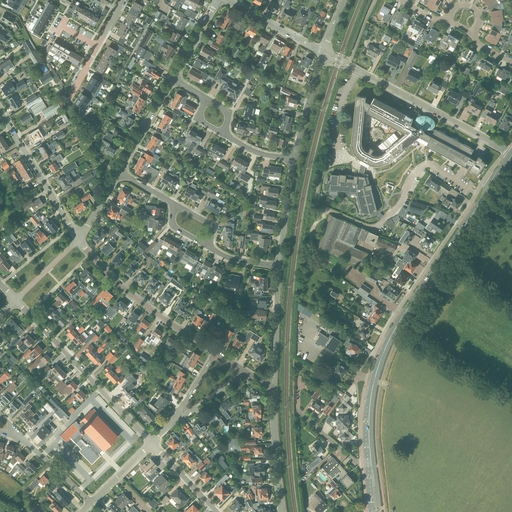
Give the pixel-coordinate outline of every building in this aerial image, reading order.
[(9,1),(7,4),(13,8),(12,11),(17,14),(19,11),(18,10),(21,5),(12,0),(8,0),(8,1),(9,1)] [(192,0),(189,5),(192,7),(190,9),(194,11),(197,7),(199,8),(201,3),(199,1),(199,0),(192,0)] [(271,0),(271,1),(268,8),(274,12),(275,9),(278,10),(280,6),(278,5),(280,0),(271,0)] [(428,0),(424,0),(424,1),(425,2),(424,4),(426,5),(429,7),(428,8),(433,11),(434,10),(435,11),(438,6),(429,0),(428,0)] [(489,9),(499,4),(497,1),(495,0),(485,0),(484,2),(488,6),(489,8),(489,9)] [(48,2),(44,8),(54,14),(58,7),(54,5),(55,4),(51,1),(50,3),(48,2)] [(285,9),(281,15),(291,20),(294,13),(289,11),(291,6),(289,5),(291,2),(289,1),(286,8),(285,8),(285,9)] [(131,7),(139,12),(142,7),(144,8),(146,5),(141,2),(139,5),(134,2),(131,7)] [(383,20),(387,23),(391,15),(388,13),(393,6),(386,2),(381,11),(384,13),(383,20)] [(73,14),(78,17),(83,9),(84,6),(82,4),(80,7),(77,6),(78,5),(75,4),(72,9),(69,7),(66,12),(68,13),(67,14),(71,16),(73,14)] [(492,17),(503,16),(502,10),(500,10),(500,7),(499,4),(489,9),(490,9),(491,11),(492,17)] [(83,9),(78,17),(83,20),(88,12),(90,9),(84,6),(83,9)] [(88,12),(83,20),(89,23),(93,15),(94,13),(92,11),(92,10),(92,9),(92,8),(91,8),(91,7),(90,7),(90,9),(88,12)] [(141,13),(139,12),(131,7),(128,12),(136,17),(138,18),(141,13)] [(44,8),(41,13),(51,19),(54,14),(44,8)] [(298,19),(296,22),(304,26),(307,20),(310,20),(315,10),(311,8),(308,14),(301,10),(297,18),(298,19)] [(315,23),(311,30),(317,33),(318,30),(319,30),(321,26),(320,26),(325,17),(324,17),(326,13),(327,11),(323,9),(320,15),(319,14),(318,17),(315,23)] [(93,15),(89,23),(94,26),(96,22),(99,23),(102,17),(98,14),(95,12),(94,13),(93,15)] [(133,22),(136,17),(128,12),(125,18),(133,22)] [(399,23),(402,24),(404,20),(407,22),(410,16),(403,12),(400,13),(398,17),(395,15),(390,23),(394,25),(396,21),(399,23)] [(41,13),(38,19),(48,24),(51,19),(41,13)] [(5,14),(1,20),(11,26),(13,22),(14,23),(18,20),(16,18),(14,19),(5,14)] [(227,15),(224,21),(220,27),(227,31),(232,21),(231,21),(233,18),(227,15)] [(491,26),(502,28),(502,25),(502,22),(503,22),(503,16),(492,17),(492,23),(492,26),(491,26)] [(177,27),(183,30),(189,21),(182,17),(177,27)] [(133,22),(125,18),(122,23),(130,28),(133,29),(134,27),(132,25),(133,22)] [(38,19),(35,24),(45,30),(48,24),(38,19)] [(422,36),(426,29),(423,28),(424,25),(421,24),(422,23),(420,22),(416,19),(410,30),(422,36)] [(14,23),(18,30),(22,27),(18,20),(14,23)] [(237,24),(235,27),(233,31),(242,35),(245,29),(242,28),(244,24),(239,21),(237,24)] [(0,39),(2,40),(6,43),(8,39),(9,37),(11,39),(13,37),(5,29),(0,23),(0,39)] [(119,28),(127,33),(129,34),(130,32),(129,31),(130,28),(122,23),(119,28)] [(35,24),(31,30),(34,32),(33,33),(37,36),(38,34),(41,36),(45,30),(35,24)] [(174,28),(166,24),(164,28),(171,33),(174,28)] [(501,31),(502,28),(491,26),(492,26),(491,29),(489,34),(499,40),(501,34),(500,34),(501,31)] [(245,35),(248,36),(249,33),(254,36),(257,31),(250,27),(248,32),(247,31),(245,35)] [(121,36),(119,39),(124,42),(126,39),(124,38),(127,33),(119,28),(116,34),(121,36)] [(425,33),(422,38),(419,43),(421,45),(423,41),(424,39),(426,40),(426,39),(433,43),(439,32),(432,28),(429,34),(428,34),(425,33)] [(228,30),(223,41),(226,43),(232,32),(228,30)] [(135,52),(143,57),(147,51),(144,49),(152,34),(150,33),(147,31),(144,37),(143,37),(140,42),(141,42),(135,52)] [(176,34),(173,32),(169,39),(173,41),(174,40),(179,43),(182,36),(177,33),(176,34)] [(262,33),(259,39),(257,42),(261,44),(256,53),(261,56),(266,46),(265,46),(270,38),(262,33)] [(220,34),(215,43),(220,45),(224,37),(220,34)] [(454,48),(455,47),(459,40),(454,38),(449,34),(446,40),(442,38),(438,45),(446,49),(449,44),(451,45),(451,46),(451,47),(453,48),(454,48)] [(496,45),(499,40),(489,34),(486,40),(488,41),(487,42),(492,44),(493,43),(496,45)] [(27,54),(34,49),(28,39),(21,44),(27,54)] [(275,40),(272,46),(270,48),(278,52),(282,45),(275,40)] [(49,44),(46,50),(55,54),(55,53),(60,45),(58,43),(55,41),(52,46),(49,44)] [(217,50),(220,46),(220,45),(215,43),(213,42),(210,46),(217,50)] [(223,43),(218,51),(223,54),(229,46),(223,43)] [(169,46),(170,46),(168,45),(167,45),(164,44),(161,49),(166,53),(164,53),(162,57),(170,61),(172,56),(171,56),(175,49),(169,46)] [(55,54),(54,55),(59,58),(61,56),(65,48),(60,45),(55,53),(55,54)] [(236,59),(242,47),(237,45),(232,56),(236,59)] [(378,49),(371,45),(367,53),(376,58),(378,54),(382,56),(386,48),(380,45),(378,49)] [(120,50),(115,47),(113,49),(109,46),(106,52),(114,57),(116,58),(119,53),(118,52),(119,50),(122,52),(124,48),(122,47),(120,50)] [(280,59),(279,60),(286,64),(289,57),(288,56),(292,50),(286,47),(283,53),(282,53),(280,59)] [(61,56),(59,58),(65,61),(66,59),(71,51),(65,48),(61,56)] [(203,48),(200,54),(206,57),(205,58),(209,61),(214,52),(210,50),(211,49),(208,48),(206,50),(203,48)] [(473,52),(467,48),(466,51),(462,52),(463,56),(462,57),(467,59),(466,61),(470,63),(475,55),(472,54),(473,52)] [(41,60),(34,49),(27,54),(34,64),(41,60)] [(71,62),(76,54),(71,51),(66,59),(71,62)] [(111,62),(114,57),(106,52),(103,57),(111,62)] [(412,52),(407,63),(413,66),(410,64),(413,59),(416,60),(419,55),(412,52)] [(264,53),(257,66),(264,69),(267,65),(265,64),(269,56),(264,53)] [(81,57),(76,54),(71,62),(70,65),(75,68),(74,70),(74,72),(75,73),(78,69),(80,65),(84,59),(81,57)] [(398,63),(404,66),(407,60),(398,55),(396,58),(390,55),(386,63),(396,68),(398,63)] [(487,60),(487,59),(482,56),(479,62),(480,62),(478,66),(489,71),(493,64),(487,60)] [(113,63),(111,62),(103,57),(99,63),(108,67),(110,69),(113,63)] [(132,57),(126,67),(131,70),(135,63),(134,62),(136,58),(132,57)] [(299,70),(303,72),(306,67),(308,68),(312,60),(306,57),(302,65),(299,70)] [(207,63),(203,61),(197,58),(194,64),(200,67),(202,64),(205,66),(207,63)] [(0,64),(0,63),(0,70),(12,63),(10,61),(9,59),(3,62),(4,64),(3,65),(2,66),(0,64)] [(290,70),(294,61),(289,59),(285,68),(290,70)] [(145,66),(149,68),(146,74),(144,77),(148,79),(150,76),(154,79),(154,77),(158,79),(161,74),(157,72),(158,71),(154,69),(154,68),(154,69),(156,66),(144,60),(143,64),(146,65),(145,66)] [(42,61),(35,66),(38,71),(41,69),(44,74),(48,71),(42,61)] [(6,70),(13,66),(12,63),(0,70),(0,76),(7,72),(6,70)] [(101,71),(98,76),(103,79),(105,76),(106,73),(105,72),(106,71),(108,72),(110,69),(108,67),(99,63),(96,68),(101,71)] [(509,77),(508,76),(511,72),(504,68),(502,71),(499,69),(496,75),(502,78),(501,81),(506,83),(509,77)] [(231,92),(230,95),(231,96),(231,97),(232,97),(233,98),(234,97),(235,98),(235,97),(237,98),(243,88),(237,84),(236,83),(236,82),(235,81),(234,81),(233,81),(232,81),(223,76),(225,71),(221,69),(215,80),(221,83),(222,82),(224,83),(222,86),(223,86),(221,89),(225,91),(227,90),(231,92)] [(301,80),(304,74),(294,69),(291,75),(296,78),(300,80),(301,80)] [(423,81),(426,75),(420,71),(419,72),(420,72),(419,74),(411,69),(406,77),(416,82),(418,78),(423,81)] [(201,78),(206,81),(209,76),(202,72),(200,75),(191,70),(187,77),(198,83),(201,78)] [(50,73),(40,79),(44,85),(53,79),(50,73)] [(91,77),(88,82),(100,89),(103,84),(105,85),(105,84),(109,87),(111,84),(99,77),(97,80),(91,77)] [(7,85),(2,89),(7,96),(12,92),(15,90),(16,92),(19,90),(27,86),(23,80),(16,84),(13,80),(10,81),(7,84),(7,85)] [(60,81),(56,83),(61,90),(62,93),(65,92),(61,86),(63,85),(60,81)] [(133,88),(141,93),(142,90),(149,94),(152,88),(149,86),(150,85),(142,81),(138,87),(134,84),(132,88),(133,88)] [(443,81),(441,85),(432,81),(428,88),(437,94),(439,90),(443,92),(447,83),(443,81)] [(88,82),(85,88),(91,91),(89,94),(95,98),(100,89),(88,82)] [(508,89),(501,85),(498,91),(505,95),(508,89)] [(243,93),(249,97),(252,92),(249,90),(250,89),(247,87),(243,93)] [(288,100),(286,105),(285,104),(285,107),(294,109),(294,107),(295,107),(295,106),(296,106),(297,103),(296,103),(297,100),(294,99),(294,98),(290,98),(290,96),(290,95),(291,92),(282,87),(281,91),(286,93),(285,99),(288,100)] [(75,98),(79,92),(72,88),(66,98),(69,100),(73,96),(75,98)] [(141,93),(133,88),(130,92),(135,95),(132,99),(129,97),(128,99),(141,107),(145,100),(139,97),(141,93)] [(447,99),(457,104),(459,99),(465,102),(469,94),(461,90),(458,94),(451,91),(447,99)] [(82,93),(78,98),(89,106),(95,98),(89,94),(87,97),(82,93)] [(175,97),(174,99),(180,103),(184,105),(186,102),(185,102),(187,98),(184,96),(183,97),(177,94),(176,94),(174,97),(175,97)] [(18,99),(16,95),(9,99),(15,109),(21,105),(18,99)] [(27,104),(37,98),(35,95),(25,100),(27,104)] [(375,97),(373,101),(367,98),(367,96),(357,95),(357,98),(356,98),(355,111),(352,144),(355,152),(360,158),(362,160),(362,161),(360,165),(358,169),(358,176),(355,175),(355,176),(352,176),(352,175),(340,174),(340,175),(331,174),(330,177),(328,177),(327,191),(339,192),(339,191),(356,192),(362,215),(364,214),(365,216),(372,214),(371,213),(378,211),(371,184),(368,174),(364,173),(365,167),(367,162),(371,164),(379,165),(387,162),(390,160),(391,161),(396,156),(408,147),(407,146),(416,139),(418,141),(430,147),(430,148),(436,151),(437,151),(449,158),(449,157),(456,161),(456,162),(462,165),(462,164),(465,166),(466,166),(468,167),(470,164),(473,165),(469,170),(472,173),(473,172),(479,176),(479,175),(480,175),(487,165),(486,165),(487,164),(482,160),(483,159),(479,156),(476,160),(473,158),(475,154),(473,152),(474,149),(471,148),(471,147),(465,143),(465,144),(458,141),(458,140),(452,137),(452,138),(445,134),(446,133),(440,130),(439,131),(436,129),(435,130),(433,128),(435,127),(435,125),(435,123),(434,120),(433,119),(431,117),(429,116),(427,115),(424,115),(421,115),(420,116),(418,117),(414,116),(413,118),(375,97)] [(470,107),(468,110),(471,112),(472,111),(474,112),(474,113),(478,115),(482,107),(475,103),(477,100),(470,96),(466,105),(470,107)] [(29,113),(20,119),(24,125),(33,119),(32,117),(42,112),(46,117),(61,108),(66,105),(62,99),(57,102),(47,108),(43,100),(42,100),(40,97),(26,105),(28,109),(27,109),(29,113)] [(78,98),(74,103),(80,107),(78,110),(83,114),(89,106),(78,98)] [(121,108),(121,109),(131,115),(133,111),(138,113),(138,112),(139,113),(140,110),(140,109),(141,107),(128,99),(127,101),(130,103),(128,107),(127,106),(124,110),(121,108)] [(175,107),(172,112),(177,115),(180,110),(177,108),(180,103),(174,99),(171,105),(175,107)] [(489,101),(487,105),(484,112),(488,114),(485,119),(489,121),(489,120),(495,124),(496,120),(497,120),(499,116),(491,112),(493,108),(495,104),(493,103),(494,101),(492,99),(491,101),(489,101)] [(186,102),(184,105),(194,111),(196,108),(186,102)] [(247,104),(245,115),(244,118),(253,120),(257,103),(252,102),(252,105),(247,104)] [(184,105),(182,109),(192,115),(194,111),(184,105)] [(121,109),(118,113),(124,116),(120,125),(123,127),(124,124),(129,127),(130,126),(131,126),(132,125),(132,123),(134,120),(129,118),(131,115),(121,109)] [(165,115),(162,120),(168,124),(171,119),(174,120),(175,119),(177,120),(179,116),(177,115),(172,112),(169,117),(165,115)] [(291,124),(292,117),(293,114),(284,112),(282,118),(281,117),(280,121),(282,122),(291,124)] [(69,121),(64,113),(54,119),(59,127),(69,121)] [(102,124),(101,126),(103,128),(108,121),(102,117),(98,121),(102,124)] [(500,127),(507,131),(510,125),(511,126),(511,117),(510,121),(505,118),(500,127)] [(163,132),(161,134),(168,138),(171,133),(167,130),(168,128),(169,128),(171,125),(168,124),(162,120),(161,123),(160,122),(158,126),(159,126),(162,129),(161,131),(163,132)] [(280,126),(279,131),(282,132),(288,134),(291,124),(282,122),(281,126),(280,126)] [(248,130),(253,131),(254,131),(256,131),(257,127),(255,127),(242,123),(241,125),(238,124),(236,131),(240,132),(239,133),(247,135),(248,130)] [(40,126),(35,129),(37,132),(30,136),(34,142),(41,137),(40,135),(44,133),(40,126)] [(114,131),(114,132),(112,134),(122,140),(122,139),(123,140),(125,137),(124,137),(125,135),(118,131),(118,130),(115,128),(114,131)] [(62,130),(54,135),(57,140),(65,135),(62,130)] [(186,139),(185,140),(188,141),(185,146),(188,148),(191,143),(191,142),(192,142),(196,134),(191,131),(187,137),(186,139)] [(285,144),(286,140),(275,138),(276,134),(270,133),(268,140),(271,140),(272,140),(278,142),(277,145),(280,146),(279,147),(285,149),(286,145),(285,144)] [(188,148),(187,150),(191,153),(195,144),(197,146),(198,144),(199,144),(202,137),(196,134),(192,142),(191,142),(191,143),(188,148)] [(104,135),(101,141),(109,146),(105,152),(113,156),(114,154),(115,154),(116,151),(116,150),(118,148),(110,143),(112,140),(111,139),(105,135),(104,135)] [(153,136),(150,142),(161,149),(163,146),(160,144),(159,144),(161,140),(153,136)] [(38,149),(42,154),(47,150),(57,144),(55,141),(51,143),(51,144),(49,145),(47,143),(38,149)] [(5,142),(0,145),(0,153),(9,148),(5,142)] [(150,142),(146,147),(150,149),(150,150),(149,150),(154,153),(157,149),(161,151),(162,149),(161,149),(150,142)] [(47,150),(42,154),(43,156),(44,159),(45,158),(45,159),(49,156),(51,159),(56,156),(52,150),(59,146),(58,143),(57,144),(47,150)] [(213,157),(219,147),(213,143),(209,150),(212,152),(210,155),(213,157)] [(195,152),(194,154),(198,156),(199,155),(202,150),(197,147),(194,151),(195,152)] [(219,147),(213,157),(216,159),(217,157),(222,160),(224,155),(223,154),(225,150),(219,147)] [(149,151),(147,154),(157,160),(158,160),(160,158),(149,151)] [(141,157),(137,163),(144,167),(147,161),(154,165),(157,160),(147,154),(145,153),(143,158),(141,157)] [(51,159),(52,162),(50,163),(51,164),(49,165),(53,172),(58,169),(55,164),(63,159),(60,154),(51,159)] [(236,169),(242,160),(236,156),(232,163),(235,165),(233,168),(236,169)] [(17,168),(25,163),(22,158),(14,164),(17,168)] [(242,160),(236,169),(238,171),(238,170),(242,172),(241,172),(244,174),(246,170),(244,169),(247,163),(242,160)] [(4,170),(9,167),(6,161),(0,164),(4,170)] [(20,172),(28,167),(25,163),(17,168),(20,172)] [(141,172),(142,169),(146,171),(148,169),(144,167),(137,163),(134,169),(137,170),(136,173),(140,176),(142,173),(141,172)] [(270,166),(269,169),(263,168),(262,176),(269,177),(269,176),(279,178),(281,168),(270,166)] [(28,167),(20,172),(22,177),(31,172),(28,167)] [(64,176),(58,180),(61,184),(73,176),(76,175),(73,170),(71,172),(65,176),(64,176)] [(25,181),(33,176),(31,172),(22,177),(25,181)] [(250,177),(241,172),(239,177),(247,182),(250,177)] [(173,175),(172,175),(173,175),(172,174),(169,173),(169,174),(166,173),(165,175),(161,181),(167,185),(173,175)] [(181,174),(178,179),(184,182),(187,177),(181,174)] [(173,175),(167,185),(173,188),(177,182),(176,181),(177,178),(177,177),(177,176),(176,176),(176,175),(175,175),(174,175),(174,176),(173,176),(173,175)] [(73,179),(75,178),(73,176),(61,184),(63,189),(66,187),(66,188),(70,186),(70,185),(75,182),(73,179)] [(449,193),(451,189),(432,176),(426,184),(439,192),(440,190),(440,189),(441,187),(449,193)] [(33,189),(29,183),(25,185),(29,192),(33,189)] [(190,198),(195,188),(196,186),(192,183),(190,186),(189,185),(188,188),(184,194),(190,198)] [(268,196),(277,197),(278,190),(270,188),(270,184),(266,184),(263,183),(262,188),(265,189),(265,195),(268,196)] [(201,192),(206,195),(209,190),(207,189),(208,187),(206,185),(204,188),(203,187),(201,192)] [(121,192),(120,194),(129,199),(131,196),(132,197),(135,190),(131,188),(129,192),(126,190),(125,190),(123,188),(122,190),(121,190),(121,191),(121,192)] [(195,188),(190,198),(196,201),(199,202),(199,201),(200,201),(202,196),(203,194),(197,190),(197,189),(195,188)] [(211,198),(211,197),(213,194),(215,192),(210,189),(209,190),(206,195),(211,198)] [(82,201),(84,202),(85,202),(92,197),(89,192),(80,198),(82,201)] [(117,198),(117,199),(119,201),(123,203),(122,205),(125,207),(127,203),(131,205),(133,201),(129,199),(120,194),(119,196),(118,196),(117,197),(117,198)] [(207,201),(205,205),(207,206),(207,207),(212,211),(219,199),(215,197),(216,196),(213,194),(211,197),(212,197),(211,199),(210,202),(207,201)] [(262,207),(265,207),(265,208),(275,209),(275,208),(276,208),(276,206),(276,205),(276,202),(267,200),(267,197),(260,196),(259,203),(262,203),(262,207)] [(452,208),(453,207),(456,209),(461,202),(455,198),(454,200),(451,198),(450,200),(446,197),(442,204),(449,209),(450,206),(452,208)] [(32,206),(35,210),(43,205),(39,199),(33,203),(31,200),(22,206),(26,211),(32,206)] [(224,202),(219,199),(212,211),(218,214),(219,212),(224,215),(228,208),(223,205),(224,202)] [(79,204),(74,207),(76,209),(76,210),(77,212),(78,212),(85,208),(88,206),(85,202),(84,202),(82,201),(78,203),(79,204)] [(412,201),(406,210),(408,211),(417,213),(421,214),(427,205),(422,204),(412,201)] [(146,205),(145,210),(149,210),(152,211),(152,210),(156,210),(155,214),(163,216),(164,209),(156,207),(156,206),(152,206),(149,206),(146,205)] [(123,220),(124,217),(127,218),(129,214),(121,210),(119,213),(118,215),(116,214),(118,211),(112,207),(110,211),(109,211),(107,214),(108,214),(108,215),(111,217),(113,219),(115,217),(117,218),(116,218),(120,220),(120,219),(123,220)] [(267,212),(267,210),(264,210),(263,216),(266,217),(266,219),(274,220),(275,220),(276,217),(274,217),(275,213),(267,212)] [(434,217),(426,228),(431,231),(433,228),(440,233),(446,225),(438,220),(439,219),(441,217),(439,216),(442,211),(441,210),(440,210),(434,218),(434,217)] [(33,215),(30,218),(36,226),(39,223),(33,215)] [(158,217),(146,215),(146,219),(154,221),(154,224),(150,223),(149,228),(153,228),(160,229),(162,220),(158,220),(158,217)] [(42,222),(45,224),(43,225),(49,232),(51,231),(53,233),(58,229),(50,220),(49,221),(47,218),(42,222)] [(224,227),(223,233),(231,234),(234,235),(235,229),(235,223),(232,223),(233,218),(228,220),(229,222),(225,222),(224,227)] [(391,219),(386,222),(389,227),(394,224),(391,219)] [(257,221),(256,225),(263,226),(262,231),(272,233),(273,226),(265,225),(265,222),(257,221)] [(415,227),(423,231),(425,227),(419,222),(415,227)] [(110,236),(118,229),(115,225),(107,233),(110,236)] [(349,246),(354,247),(359,228),(355,227),(349,246)] [(43,233),(42,234),(37,228),(31,232),(30,232),(29,232),(28,233),(30,237),(31,236),(34,240),(36,239),(40,244),(47,238),(43,233)] [(96,235),(93,238),(93,239),(93,240),(94,241),(95,241),(97,243),(103,238),(103,237),(105,235),(107,233),(102,228),(98,231),(98,232),(97,232),(95,233),(95,234),(96,235)] [(108,243),(102,249),(104,252),(106,255),(106,254),(107,255),(113,249),(115,247),(113,245),(117,241),(114,238),(119,235),(124,239),(128,235),(120,229),(108,239),(110,242),(109,243),(108,243)] [(7,233),(13,241),(16,239),(9,231),(7,233)] [(410,233),(409,234),(406,232),(399,242),(403,244),(404,243),(408,246),(414,236),(410,233)] [(3,236),(10,244),(13,241),(7,233),(3,236)] [(230,241),(231,234),(223,233),(222,240),(226,240),(225,247),(232,247),(233,241),(230,241)] [(266,235),(257,234),(250,233),(249,240),(260,241),(259,250),(266,251),(267,245),(269,245),(270,239),(265,239),(266,235)] [(366,234),(362,243),(391,253),(394,244),(366,234)] [(434,241),(425,235),(421,242),(425,245),(424,247),(424,248),(427,250),(428,249),(429,248),(434,241)] [(29,253),(35,248),(33,246),(35,244),(28,236),(24,239),(26,241),(21,245),(24,249),(25,248),(25,249),(26,248),(29,253)] [(123,249),(131,240),(127,236),(120,246),(123,249)] [(168,248),(172,241),(165,237),(163,241),(160,239),(157,243),(155,240),(149,247),(144,251),(147,253),(148,252),(155,256),(160,248),(161,248),(163,245),(168,248)] [(146,244),(143,241),(139,244),(145,250),(149,245),(147,243),(146,244)] [(168,248),(166,251),(170,253),(173,254),(170,259),(171,260),(169,264),(172,265),(174,262),(175,260),(177,257),(176,256),(179,251),(182,247),(179,245),(172,241),(168,248)] [(319,247),(318,250),(324,253),(328,252),(327,248),(330,247),(331,243),(329,244),(326,243),(322,243),(317,241),(316,243),(317,243),(317,246),(319,247)] [(16,250),(14,248),(10,251),(13,255),(9,258),(13,262),(15,260),(16,262),(23,257),(17,250),(16,250)] [(180,251),(177,257),(184,261),(185,260),(188,262),(193,253),(187,250),(184,254),(180,251)] [(400,258),(399,258),(407,264),(409,265),(412,260),(413,260),(414,260),(417,256),(416,255),(410,250),(409,250),(407,250),(404,254),(406,255),(404,258),(402,260),(400,258)] [(0,251),(0,262),(1,264),(0,265),(0,267),(1,269),(3,268),(6,271),(7,272),(9,270),(8,269),(11,267),(8,264),(6,261),(7,260),(2,254),(0,251)] [(119,254),(112,261),(115,263),(115,264),(116,265),(117,265),(117,266),(124,259),(121,257),(124,254),(122,252),(119,254)] [(195,273),(197,270),(201,263),(197,261),(199,257),(193,253),(188,262),(194,265),(195,266),(192,270),(194,271),(195,272),(195,273)] [(148,266),(153,260),(149,257),(144,263),(148,266)] [(412,262),(413,260),(412,260),(409,265),(407,264),(399,258),(395,264),(399,267),(403,270),(405,268),(412,273),(417,266),(412,262)] [(201,263),(197,270),(201,273),(204,268),(207,270),(211,264),(205,260),(202,264),(201,263)] [(130,265),(125,272),(127,274),(128,275),(129,276),(130,276),(133,273),(134,273),(136,270),(130,265)] [(216,266),(213,271),(211,270),(209,273),(206,278),(209,280),(210,278),(213,279),(214,280),(217,280),(222,270),(216,266)] [(401,273),(396,280),(400,283),(400,282),(404,285),(407,280),(406,279),(408,276),(402,272),(403,270),(399,267),(397,270),(401,273)] [(91,281),(95,277),(86,268),(79,275),(85,281),(88,278),(91,281)] [(141,274),(136,281),(138,283),(138,284),(140,285),(141,284),(141,285),(144,282),(147,279),(144,276),(146,273),(142,270),(140,273),(141,274)] [(366,279),(375,284),(379,277),(369,272),(366,279)] [(244,281),(239,280),(240,276),(233,275),(233,276),(227,275),(225,285),(236,288),(235,292),(235,297),(241,298),(242,294),(243,286),(244,281)] [(157,291),(155,289),(156,287),(154,285),(157,281),(152,278),(149,282),(150,283),(146,289),(151,293),(154,295),(157,291)] [(68,285),(65,288),(70,293),(71,294),(69,297),(72,300),(78,293),(82,297),(85,293),(91,299),(94,296),(92,294),(90,292),(91,290),(88,286),(85,288),(79,281),(75,284),(73,282),(69,286),(68,285)] [(184,288),(176,281),(174,284),(183,291),(182,290),(184,288)] [(252,281),(252,285),(254,285),(254,291),(253,291),(253,295),(261,295),(261,290),(266,290),(267,284),(259,283),(256,283),(256,281),(252,281)] [(362,285),(358,290),(364,294),(367,296),(371,291),(362,285)] [(386,291),(395,297),(398,294),(396,293),(397,291),(392,287),(392,288),(389,286),(387,289),(386,291)] [(171,292),(172,291),(168,288),(165,292),(164,292),(159,299),(163,301),(162,301),(163,302),(163,303),(165,305),(166,304),(169,301),(170,301),(173,298),(172,298),(175,295),(171,292)] [(377,303),(372,299),(372,300),(367,296),(364,294),(358,290),(355,288),(353,290),(362,297),(375,306),(373,310),(371,308),(370,308),(367,306),(366,306),(365,305),(364,307),(368,310),(379,317),(383,312),(379,309),(380,308),(376,306),(377,303)] [(92,302),(91,303),(95,306),(100,300),(107,306),(111,302),(109,300),(113,295),(107,289),(104,292),(102,291),(96,297),(95,296),(92,299),(91,301),(92,302)] [(386,291),(383,289),(380,294),(381,295),(385,298),(390,301),(391,300),(393,301),(395,297),(386,291)] [(336,298),(339,293),(333,290),(330,294),(336,298)] [(63,296),(60,293),(55,298),(57,300),(54,303),(57,307),(61,304),(64,301),(67,304),(70,301),(64,295),(63,296)] [(252,301),(256,301),(256,307),(262,307),(262,306),(266,306),(266,305),(267,305),(267,303),(266,303),(266,299),(261,299),(262,296),(252,296),(252,301)] [(185,308),(188,303),(181,299),(174,310),(178,312),(181,315),(182,316),(183,316),(184,317),(184,316),(186,317),(189,314),(187,313),(188,310),(185,308)] [(77,306),(72,300),(68,304),(73,309),(77,306)] [(109,311),(106,315),(111,319),(117,311),(114,309),(116,308),(118,309),(119,308),(123,311),(127,306),(126,306),(126,305),(125,304),(124,304),(122,303),(122,302),(123,302),(122,301),(122,302),(121,302),(121,301),(122,301),(121,301),(120,301),(119,303),(117,301),(111,309),(109,311)] [(55,311),(53,309),(48,304),(43,309),(48,314),(52,319),(54,317),(57,320),(61,315),(56,310),(55,311)] [(263,311),(263,308),(251,308),(250,318),(257,318),(257,319),(260,320),(260,322),(264,322),(265,320),(266,311),(263,311)] [(198,325),(204,315),(201,313),(202,312),(196,309),(193,315),(195,316),(192,321),(194,322),(194,323),(195,323),(194,325),(197,326),(197,325),(198,325)] [(375,324),(379,317),(368,310),(367,311),(368,312),(370,314),(367,318),(375,324)] [(130,317),(126,321),(129,323),(131,321),(133,322),(131,325),(134,327),(137,323),(135,321),(139,315),(134,312),(130,317)] [(360,328),(358,332),(366,337),(367,338),(368,337),(370,334),(370,333),(369,332),(366,329),(368,325),(364,323),(364,322),(360,319),(360,318),(353,314),(348,321),(355,325),(360,328)] [(204,315),(198,325),(199,326),(198,327),(200,328),(201,327),(202,327),(204,328),(205,325),(208,321),(206,320),(208,317),(204,315)] [(12,318),(11,319),(6,324),(4,326),(9,330),(11,329),(13,331),(16,328),(19,331),(16,334),(19,336),(24,331),(12,320),(13,319),(12,318)] [(62,318),(58,322),(62,326),(66,323),(62,318)] [(140,324),(138,322),(137,323),(134,327),(139,331),(140,331),(144,334),(147,329),(146,328),(149,323),(149,322),(147,320),(147,321),(143,318),(140,324)] [(330,324),(329,326),(323,322),(317,331),(319,332),(318,335),(319,336),(316,342),(324,347),(339,356),(341,353),(336,350),(343,339),(346,341),(344,344),(350,348),(348,350),(352,353),(351,355),(354,357),(355,355),(356,355),(360,349),(357,347),(358,346),(354,344),(354,345),(349,342),(351,338),(346,335),(337,329),(330,324)] [(210,328),(208,331),(209,331),(209,332),(211,333),(212,333),(215,335),(216,336),(217,336),(218,336),(218,337),(222,330),(212,324),(210,328)] [(70,340),(72,339),(77,334),(73,330),(75,328),(72,325),(67,330),(69,332),(67,334),(70,337),(68,338),(70,339),(70,340)] [(227,329),(222,338),(222,339),(222,340),(224,340),(225,340),(232,327),(233,326),(230,325),(228,329),(227,329)] [(232,327),(225,340),(226,341),(227,342),(228,342),(236,329),(232,327)] [(156,328),(152,333),(153,333),(150,337),(152,339),(158,343),(161,339),(159,338),(162,332),(156,328)] [(252,334),(250,339),(250,338),(257,343),(261,337),(249,330),(248,332),(252,334)] [(72,339),(77,344),(79,342),(81,344),(86,339),(80,333),(79,332),(78,332),(77,334),(72,339)] [(88,342),(96,335),(93,332),(86,339),(88,342)] [(244,341),(243,342),(247,343),(250,339),(252,334),(248,332),(246,337),(245,338),(244,341)] [(236,337),(233,344),(235,345),(235,346),(237,347),(238,347),(239,347),(240,344),(242,344),(243,342),(244,341),(245,338),(237,334),(235,337),(236,337)] [(21,340),(17,344),(20,347),(21,347),(22,347),(25,351),(29,346),(34,341),(29,336),(24,341),(23,342),(21,340)] [(148,344),(152,339),(150,337),(148,336),(144,341),(148,344)] [(177,342),(170,337),(166,343),(165,344),(168,346),(169,345),(173,348),(177,342)] [(14,346),(19,341),(16,338),(11,343),(14,346)] [(134,347),(138,349),(144,341),(140,338),(134,347)] [(95,354),(98,352),(96,350),(91,344),(84,350),(86,353),(91,358),(95,354)] [(261,351),(262,349),(253,344),(250,348),(251,349),(250,350),(248,353),(252,355),(253,356),(253,357),(261,362),(264,357),(263,356),(264,353),(261,351)] [(30,354),(31,355),(29,357),(29,359),(31,361),(32,361),(34,359),(38,355),(43,350),(38,345),(32,350),(32,351),(30,349),(22,356),(25,359),(30,354)] [(319,355),(328,361),(331,356),(322,351),(319,355)] [(108,361),(113,355),(110,352),(105,357),(108,361)] [(191,355),(190,358),(196,361),(200,355),(194,352),(191,355)] [(31,366),(28,369),(31,372),(34,369),(38,364),(39,365),(39,364),(42,367),(46,364),(45,363),(51,358),(46,354),(43,357),(41,355),(35,361),(34,362),(31,366)] [(102,356),(100,359),(95,354),(91,358),(90,359),(92,362),(93,361),(95,363),(97,362),(99,365),(105,359),(102,356)] [(108,361),(111,364),(117,358),(114,355),(108,361)] [(192,367),(196,361),(190,358),(184,367),(188,369),(190,365),(192,367)] [(50,382),(62,370),(56,364),(51,370),(54,373),(47,379),(50,382)] [(110,378),(114,374),(110,369),(112,367),(110,364),(105,368),(107,371),(105,373),(110,378)] [(341,377),(342,377),(346,370),(343,369),(344,367),(341,366),(339,365),(335,373),(338,375),(337,378),(340,379),(341,377)] [(40,373),(42,376),(51,368),(48,366),(40,373)] [(119,378),(116,376),(119,374),(118,374),(120,371),(117,368),(115,370),(117,372),(114,374),(110,378),(115,384),(117,381),(119,384),(124,379),(121,376),(119,378)] [(56,375),(50,382),(51,383),(54,381),(56,380),(58,383),(60,381),(61,380),(66,375),(62,370),(56,375)] [(127,380),(133,375),(129,372),(124,377),(127,380)] [(173,379),(182,384),(185,378),(183,376),(185,374),(181,372),(176,380),(174,378),(173,379)] [(0,390),(2,388),(0,385),(5,381),(9,376),(6,373),(1,377),(0,377),(0,390)] [(182,384),(173,379),(168,375),(167,378),(172,381),(171,382),(167,387),(165,390),(172,394),(176,388),(178,390),(182,384)] [(133,376),(121,387),(124,389),(122,391),(125,394),(125,395),(129,399),(131,398),(132,399),(136,403),(140,398),(137,395),(136,395),(135,394),(132,392),(133,391),(131,390),(133,388),(131,386),(133,384),(137,380),(133,376)] [(2,398),(7,403),(14,396),(11,392),(17,386),(14,383),(16,381),(15,380),(5,390),(7,392),(2,398)] [(61,388),(59,390),(63,393),(64,391),(65,393),(68,395),(73,391),(77,387),(77,386),(78,385),(73,380),(72,381),(68,385),(66,383),(61,388)] [(321,391),(313,386),(311,385),(306,392),(316,399),(321,392),(320,391),(321,391)] [(249,394),(249,398),(252,398),(260,397),(260,391),(256,391),(256,389),(252,389),(252,394),(249,394)] [(332,402),(330,405),(329,405),(323,412),(327,415),(335,404),(336,404),(339,399),(343,393),(338,389),(334,394),(336,395),(336,396),(332,402)] [(70,405),(72,402),(75,399),(76,400),(78,398),(80,401),(86,396),(80,390),(68,402),(70,405)] [(165,393),(162,397),(160,396),(154,403),(151,401),(148,405),(159,414),(169,401),(167,399),(169,397),(165,393)] [(351,398),(345,393),(340,400),(343,402),(340,407),(342,408),(339,411),(339,416),(337,416),(338,420),(337,420),(330,415),(325,421),(334,428),(335,426),(338,426),(338,429),(340,429),(340,434),(343,436),(342,438),(345,441),(347,439),(349,441),(353,436),(347,430),(347,428),(349,428),(348,415),(346,415),(346,413),(352,407),(346,403),(351,398)] [(61,405),(54,397),(55,396),(54,394),(52,396),(49,399),(57,408),(61,405)] [(30,395),(22,403),(24,405),(32,398),(30,395)] [(17,398),(10,406),(15,411),(20,406),(22,408),(25,406),(24,405),(22,403),(20,401),(17,398)] [(135,408),(142,401),(140,398),(136,403),(132,405),(135,408)] [(221,406),(219,407),(220,410),(225,416),(227,419),(230,417),(228,414),(225,410),(231,406),(231,407),(235,404),(233,401),(231,402),(229,399),(220,405),(221,406)] [(57,408),(49,400),(42,406),(49,413),(52,411),(53,412),(57,408)] [(310,408),(318,413),(323,406),(317,401),(314,404),(313,404),(310,408)] [(23,419),(26,422),(33,416),(35,414),(30,409),(32,406),(29,403),(22,410),(25,413),(24,414),(24,413),(20,417),(23,420),(23,419)] [(252,412),(261,412),(261,407),(260,407),(260,405),(255,405),(255,403),(252,403),(252,412)] [(67,410),(62,405),(58,408),(67,418),(71,414),(67,410)] [(143,417),(144,415),(150,422),(154,417),(144,405),(137,411),(143,417)] [(223,416),(222,417),(221,416),(219,412),(219,413),(216,408),(210,412),(212,415),(207,418),(211,422),(215,420),(217,418),(223,427),(228,424),(223,416)] [(60,435),(60,436),(66,442),(70,438),(71,438),(72,440),(72,441),(73,440),(76,443),(75,444),(76,444),(78,446),(78,447),(79,446),(81,449),(79,451),(81,453),(81,454),(82,454),(84,456),(84,457),(87,459),(86,459),(87,459),(89,462),(90,462),(92,464),(94,462),(96,460),(96,459),(98,458),(99,458),(98,457),(100,456),(101,456),(99,453),(102,450),(103,451),(107,447),(108,448),(108,447),(107,446),(109,445),(110,446),(113,443),(112,442),(114,440),(115,441),(114,440),(118,437),(116,435),(118,433),(97,411),(97,412),(94,409),(92,410),(81,420),(78,418),(60,435)] [(248,419),(250,418),(250,421),(255,421),(260,421),(260,419),(261,418),(260,416),(261,416),(261,412),(252,412),(248,412),(248,419)] [(26,422),(26,423),(30,427),(30,426),(31,427),(34,424),(35,425),(36,424),(37,424),(38,425),(44,418),(41,415),(39,417),(36,413),(35,414),(33,416),(26,422)] [(43,427),(37,433),(43,439),(46,436),(47,437),(50,434),(49,433),(51,431),(47,426),(49,424),(50,424),(49,423),(52,420),(49,418),(42,425),(43,427)] [(196,426),(193,429),(196,432),(198,435),(204,431),(203,430),(207,427),(201,419),(194,424),(196,426)] [(252,424),(252,425),(252,435),(255,435),(255,437),(259,437),(259,435),(262,435),(262,432),(262,430),(261,429),(261,427),(258,427),(258,425),(255,425),(255,424),(252,424)] [(172,438),(167,443),(167,444),(168,445),(169,445),(171,447),(171,448),(172,449),(173,449),(174,449),(176,447),(178,449),(183,443),(181,441),(179,443),(177,441),(177,440),(179,439),(174,434),(171,437),(172,438)] [(240,439),(235,440),(235,451),(247,450),(247,451),(251,451),(251,450),(254,450),(254,454),(258,454),(258,455),(262,455),(262,454),(262,446),(257,446),(257,444),(255,444),(254,444),(245,445),(243,445),(243,441),(240,441),(240,439)] [(313,451),(316,456),(324,450),(321,446),(319,447),(317,444),(316,445),(316,444),(313,446),(314,447),(313,447),(315,450),(313,451)] [(2,453),(0,459),(3,461),(5,457),(8,458),(9,455),(14,457),(15,453),(13,452),(15,448),(13,447),(14,446),(11,445),(11,446),(7,445),(5,451),(6,451),(5,453),(3,453),(2,454),(2,453)] [(186,453),(181,458),(184,460),(184,461),(185,462),(186,463),(192,457),(194,455),(188,449),(185,452),(186,453)] [(12,459),(12,460),(9,462),(13,466),(15,463),(16,463),(18,460),(21,462),(25,458),(20,453),(16,457),(15,455),(12,459)] [(192,457),(186,463),(187,463),(187,464),(188,466),(189,466),(192,468),(196,464),(197,463),(198,464),(201,461),(200,460),(194,455),(192,457)] [(222,455),(216,459),(224,470),(228,467),(223,460),(224,458),(222,455)] [(198,464),(197,466),(201,470),(204,467),(210,462),(211,461),(212,460),(209,457),(208,458),(208,457),(207,457),(203,462),(202,462),(201,461),(198,464)] [(319,457),(314,461),(308,467),(311,470),(322,461),(319,457)] [(329,475),(340,464),(333,457),(322,467),(329,475)] [(75,475),(83,483),(92,473),(85,466),(87,464),(81,459),(77,462),(83,468),(75,475)] [(144,465),(140,469),(144,473),(145,472),(148,475),(155,468),(157,467),(151,460),(145,465),(144,465)] [(27,468),(25,471),(31,477),(35,473),(34,472),(37,469),(31,463),(31,464),(29,462),(25,466),(28,468),(27,468)] [(13,469),(8,474),(9,476),(10,476),(11,476),(11,477),(18,470),(21,466),(19,463),(18,465),(16,464),(12,469),(13,469)] [(340,464),(329,475),(332,479),(339,473),(343,478),(341,480),(348,488),(354,482),(350,477),(350,476),(340,464)] [(260,466),(260,465),(249,466),(250,475),(264,474),(264,466),(260,466)] [(201,479),(202,479),(203,480),(203,481),(204,483),(205,482),(206,483),(211,478),(205,471),(199,476),(200,476),(200,478),(201,479)] [(161,474),(154,481),(152,483),(155,486),(158,489),(160,487),(163,490),(162,491),(165,494),(170,489),(167,486),(170,484),(167,480),(170,478),(167,474),(165,476),(163,473),(161,474)] [(218,496),(225,489),(223,487),(225,485),(226,484),(224,481),(228,477),(226,474),(215,485),(218,487),(214,491),(218,496)] [(44,475),(39,480),(37,479),(27,489),(31,493),(40,482),(44,485),(45,486),(49,482),(48,481),(49,480),(44,475)] [(262,477),(255,478),(254,475),(251,475),(251,476),(246,476),(247,482),(252,482),(252,484),(262,483),(262,477)] [(338,496),(339,497),(342,495),(341,494),(339,491),(341,490),(333,480),(330,483),(334,488),(329,493),(326,494),(327,497),(329,499),(332,496),(335,499),(338,496)] [(306,486),(312,494),(317,490),(310,482),(306,486)] [(52,492),(57,486),(54,483),(48,489),(46,491),(50,494),(52,492)] [(259,495),(268,494),(267,487),(261,488),(261,487),(258,488),(258,489),(259,495)] [(59,489),(55,493),(57,496),(56,497),(59,500),(60,499),(61,499),(66,505),(67,506),(69,504),(69,503),(71,501),(65,495),(59,489)] [(185,505),(184,504),(188,500),(178,489),(171,495),(173,497),(172,498),(178,505),(176,506),(180,509),(185,505)] [(225,489),(218,496),(223,500),(230,494),(232,492),(229,490),(227,491),(225,489)] [(46,491),(40,496),(42,498),(45,496),(48,499),(52,496),(50,494),(46,491)] [(327,506),(329,505),(324,500),(325,499),(318,491),(314,495),(321,503),(315,508),(318,511),(323,511),(328,507),(327,506)] [(119,497),(127,505),(130,502),(132,504),(134,502),(132,500),(131,501),(123,493),(119,497)] [(258,503),(252,504),(253,506),(253,507),(257,507),(259,506),(259,503),(260,503),(263,503),(263,502),(268,501),(268,494),(259,495),(260,499),(258,499),(258,503)] [(164,505),(170,499),(165,495),(159,501),(164,505)] [(119,497),(115,501),(122,509),(121,510),(122,511),(123,511),(125,511),(123,509),(127,505),(119,497)] [(158,503),(154,498),(148,503),(154,509),(158,503)] [(239,511),(244,508),(242,505),(236,499),(232,502),(234,504),(230,507),(229,507),(231,509),(231,510),(231,511),(232,511),(233,511),(239,511)] [(47,503),(44,506),(49,511),(60,511),(62,510),(56,504),(56,505),(54,503),(50,506),(47,503)]
